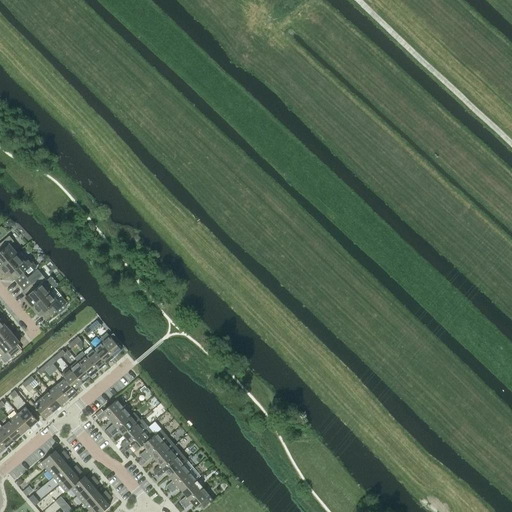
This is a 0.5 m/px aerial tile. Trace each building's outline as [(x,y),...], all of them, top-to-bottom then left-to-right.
[(9,236),(0,243),(0,267),(16,253),(9,245),(14,241),(9,236)] [(16,253),(0,267),(0,269),(3,273),(4,273),(7,276),(9,275),(13,280),(15,279),(19,284),(27,277),(23,272),(24,271),(27,274),(36,267),(33,264),(28,258),(26,259),(19,251),(16,253)] [(27,277),(19,284),(24,290),(22,291),(27,296),(25,297),(28,301),(28,302),(32,307),(52,290),(45,281),(46,280),(42,274),(37,269),(27,277)] [(52,290),(32,307),(36,312),(37,312),(40,315),(42,314),(46,319),(56,311),(59,314),(67,307),(65,304),(66,303),(61,297),(57,301),(49,292),(52,290)] [(94,323),(89,327),(92,331),(93,332),(101,326),(100,324),(99,322),(95,325),(94,323)] [(5,325),(0,328),(0,343),(12,333),(5,325)] [(12,333),(0,343),(0,353),(2,356),(6,353),(10,358),(21,350),(16,344),(19,342),(12,333)] [(102,343),(113,356),(121,350),(110,336),(102,343)] [(94,349),(106,363),(113,356),(102,343),(94,349)] [(86,356),(98,369),(106,363),(94,349),(86,356)] [(77,361),(90,376),(98,369),(86,356),(79,362),(77,361)] [(69,368),(82,383),(90,376),(77,361),(69,368)] [(65,378),(76,391),(77,391),(75,389),(82,383),(69,368),(62,374),(65,378)] [(57,384),(68,398),(76,391),(65,378),(57,384)] [(49,391),(61,405),(68,398),(57,384),(49,391)] [(41,398),(53,411),(61,405),(49,391),(41,398)] [(45,418),(53,411),(41,398),(33,404),(45,418)] [(106,414),(110,419),(123,407),(117,399),(103,411),(96,416),(99,420),(106,414)] [(18,414),(29,427),(37,420),(26,407),(18,414)] [(107,429),(110,432),(128,417),(130,415),(123,407),(110,419),(114,423),(107,429)] [(128,417),(110,432),(113,436),(119,430),(123,435),(128,431),(142,419),(141,419),(140,420),(134,412),(130,415),(128,417)] [(10,420),(21,434),(29,427),(18,414),(10,420)] [(128,431),(123,435),(127,439),(120,444),(123,448),(128,444),(148,426),(142,419),(128,431)] [(2,427),(14,440),(21,434),(10,420),(2,427)] [(128,444),(123,448),(126,451),(132,446),(136,450),(143,445),(143,444),(150,439),(161,429),(156,433),(155,434),(148,426),(128,444)] [(0,428),(0,440),(6,447),(14,440),(2,427),(0,428)] [(143,444),(143,445),(146,449),(140,454),(143,458),(168,437),(161,429),(150,439),(143,444)] [(168,437),(143,458),(146,461),(152,456),(156,460),(174,444),(168,437)] [(174,444),(156,460),(160,464),(153,470),(156,473),(181,452),(174,444)] [(41,462),(47,470),(66,454),(63,450),(59,454),(55,450),(41,462)] [(181,452),(156,473),(159,477),(165,471),(169,476),(183,464),(188,460),(181,452)] [(66,454),(47,470),(54,478),(68,465),(64,461),(69,457),(66,454)] [(173,480),(166,486),(169,489),(189,472),(194,468),(188,460),(183,464),(169,476),(173,480)] [(68,465),(54,478),(60,485),(78,468),(76,465),(71,469),(68,465)] [(78,468),(60,485),(66,492),(71,488),(80,479),(77,476),(81,472),(78,468)] [(182,491),(196,480),(189,472),(169,489),(172,492),(179,487),(182,491)] [(80,479),(71,488),(77,496),(96,479),(93,476),(88,480),(85,476),(80,480),(80,479)] [(96,479),(77,496),(83,503),(98,491),(94,487),(99,483),(96,479)] [(180,501),(182,505),(197,492),(203,487),(196,480),(182,491),(186,496),(180,501)] [(197,492),(182,505),(185,508),(192,502),(196,507),(199,504),(204,509),(214,501),(209,496),(203,487),(197,492)] [(98,491),(83,503),(89,510),(108,494),(105,490),(101,494),(98,491)] [(108,494),(89,510),(90,511),(102,511),(110,505),(106,501),(111,497),(108,494)]
